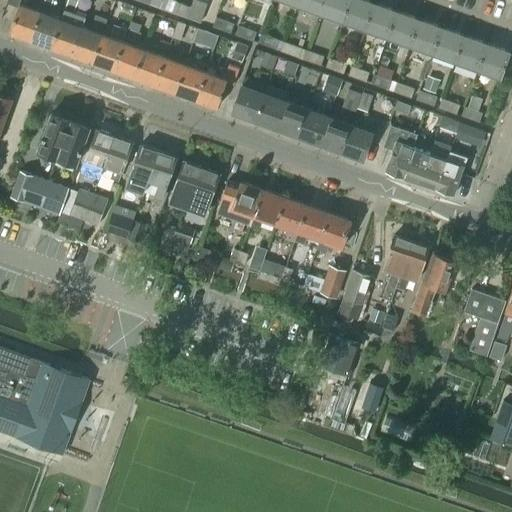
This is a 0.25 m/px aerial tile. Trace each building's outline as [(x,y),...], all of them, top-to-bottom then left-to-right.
[(8,0),(8,1),(19,5),(9,32),(30,40),(41,11),(19,3),(20,0),(8,0)] [(68,0),(62,18),(51,48),(71,55),(82,26),(85,17),(72,13),(77,0),(68,0)] [(171,0),(150,0),(149,4),(168,11),(172,0),(171,0)] [(200,23),(208,0),(192,0),(190,6),(177,2),(173,13),(200,23)] [(320,13),(324,0),(299,0),(297,5),(320,13)] [(343,21),(350,0),(324,0),(320,13),(343,21)] [(365,29),(375,2),(368,0),(350,0),(343,21),(365,29)] [(387,37),(397,10),(375,2),(365,29),(387,37)] [(410,45),(420,18),(397,10),(387,37),(410,45)] [(51,48),(62,18),(41,11),(30,40),(51,48)] [(230,33),(234,23),(216,17),(212,27),(230,33)] [(432,53),(442,26),(420,18),(410,45),(432,53)] [(122,40),(126,30),(114,25),(110,36),(102,33),(92,62),(113,70),(123,41),(122,40)] [(252,41),(256,32),(238,25),(235,35),(252,41)] [(92,62),(102,33),(82,26),(71,55),(92,62)] [(184,29),(176,26),(172,37),(180,40),(184,29)] [(455,61),(465,34),(442,26),(432,53),(455,61)] [(136,43),(139,34),(130,30),(126,40),(136,43)] [(213,49),(218,36),(209,32),(204,46),(213,49)] [(275,49),(278,40),(261,33),(258,43),(275,49)] [(477,69),(487,42),(465,34),(455,61),(477,69)] [(161,40),(158,48),(166,51),(169,43),(161,40)] [(133,77),(144,48),(123,41),(113,70),(133,77)] [(283,41),(280,51),(297,57),(301,48),(283,41)] [(501,78),(511,51),(487,42),(477,69),(501,78)] [(236,43),(231,58),(241,62),(247,46),(236,43)] [(154,85),(164,56),(144,48),(133,77),(154,85)] [(306,50),(302,59),(320,65),(323,56),(306,50)] [(265,51),(262,60),(274,64),(275,61),(277,55),(265,51)] [(174,92),(185,63),(164,56),(154,85),(174,92)] [(328,57),(324,67),(342,73),(346,64),(328,57)] [(288,60),(284,73),(294,76),(298,64),(288,60)] [(195,100),(206,71),(185,63),(174,92),(195,100)] [(351,66),(347,75),(365,81),(369,72),(351,66)] [(217,108),(227,79),(206,71),(195,100),(217,108)] [(373,74),(370,83),(387,89),(391,80),(373,74)] [(253,121),(263,92),(266,84),(245,76),(232,113),(253,121)] [(328,76),(323,91),(337,96),(342,81),(331,77),(328,76)] [(396,82),(392,91),(411,97),(414,88),(396,82)] [(356,108),(362,91),(361,93),(348,88),(342,106),(355,111),(356,108)] [(285,100),(288,93),(279,90),(277,97),(263,92),(253,121),(275,129),(285,100)] [(433,105),(436,97),(419,90),(415,99),(433,105)] [(362,91),(356,108),(367,111),(372,95),(362,91)] [(298,105),(307,108),(311,98),(302,94),(298,105)] [(0,132),(12,99),(0,95),(0,132)] [(456,113),(459,105),(441,98),(438,107),(456,113)] [(297,137),(307,108),(298,105),(285,100),(275,129),(297,137)] [(398,101),(395,109),(407,114),(410,106),(398,101)] [(479,121),(482,113),(464,107),(461,115),(479,121)] [(318,145),(329,116),(307,108),(297,137),(318,145)] [(38,150),(56,157),(59,150),(70,120),(51,113),(38,150)] [(443,115),(439,127),(450,131),(454,119),(443,115)] [(340,153),(351,124),(329,116),(318,145),(340,153)] [(89,127),(70,120),(59,150),(56,157),(67,161),(75,164),(89,127)] [(460,123),(455,137),(477,145),(483,131),(460,123)] [(362,161),(372,132),(351,124),(340,153),(362,161)] [(392,150),(385,170),(399,175),(403,176),(418,134),(418,133),(417,133),(394,125),(391,124),(384,147),(386,147),(393,150),(392,150)] [(99,179),(100,174),(114,136),(96,130),(86,159),(82,168),(81,172),(99,179)] [(403,176),(419,182),(430,153),(420,149),(425,137),(418,134),(403,176)] [(100,174),(110,178),(119,181),(132,142),(114,136),(100,174)] [(448,153),(451,145),(435,139),(430,153),(419,182),(436,188),(449,153),(448,153)] [(129,175),(126,185),(134,188),(143,191),(147,181),(158,152),(140,145),(129,174),(129,175)] [(158,152),(147,181),(158,185),(154,196),(161,198),(165,187),(176,158),(158,152)] [(453,194),(464,165),(463,165),(465,159),(449,153),(436,188),(453,194)] [(187,208),(201,167),(183,161),(169,202),(187,208)] [(205,214),(209,203),(220,174),(201,167),(187,208),(205,214)] [(10,197),(38,207),(40,202),(48,180),(30,174),(20,170),(10,197)] [(68,188),(48,180),(40,202),(38,207),(59,214),(60,210),(68,188)] [(227,180),(215,213),(250,226),(263,189),(240,181),(239,185),(227,180)] [(83,221),(93,194),(78,188),(68,215),(83,221)] [(275,222),(285,197),(263,189),(250,226),(258,229),(262,217),(275,222)] [(97,226),(107,199),(93,194),(83,221),(97,226)] [(297,230),(306,205),(285,197),(275,222),(287,227),(296,230),(297,230)] [(107,227),(106,230),(120,235),(126,237),(135,212),(115,205),(114,207),(107,227)] [(319,238),(328,212),(306,205),(297,230),(299,231),(297,237),(306,240),(308,234),(319,238)] [(351,221),(328,212),(319,238),(320,238),(316,248),(327,251),(330,242),(342,246),(351,221)] [(146,223),(133,219),(128,237),(141,241),(146,223)] [(159,245),(172,249),(180,225),(167,221),(159,245)] [(194,229),(180,225),(172,249),(174,250),(174,249),(187,253),(194,229)] [(392,271),(382,296),(392,300),(396,286),(412,241),(395,235),(383,268),(392,271)] [(412,241),(396,286),(404,289),(408,277),(417,280),(429,247),(412,241)] [(209,262),(214,250),(202,246),(197,257),(209,262)] [(256,247),(250,267),(260,270),(266,250),(256,247)] [(237,262),(241,250),(233,248),(229,259),(237,262)] [(244,264),(248,253),(241,250),(237,262),(244,264)] [(448,256),(434,251),(424,280),(423,280),(416,297),(412,310),(426,315),(436,286),(448,290),(453,276),(465,280),(471,265),(458,261),(459,260),(454,258),(455,255),(448,253),(448,256)] [(273,274),(281,277),(285,266),(278,263),(273,274)] [(320,291),(335,296),(344,270),(329,265),(324,280),(320,291)] [(285,266),(281,277),(288,280),(292,268),(285,266)] [(357,317),(372,275),(353,269),(338,311),(357,317)] [(486,354),(497,322),(505,301),(472,289),(464,311),(480,316),(470,348),(486,354)] [(511,294),(499,332),(497,336),(507,340),(509,332),(511,332),(511,294)] [(316,365),(319,366),(348,376),(359,342),(330,332),(328,331),(316,365)] [(496,340),(490,356),(501,360),(507,344),(496,340)] [(0,429),(62,452),(89,379),(60,369),(18,353),(0,346),(0,429)] [(361,406),(375,411),(383,386),(370,381),(361,406)] [(511,446),(511,403),(503,400),(489,438),(511,446)] [(443,434),(439,442),(448,446),(452,438),(443,434)]
